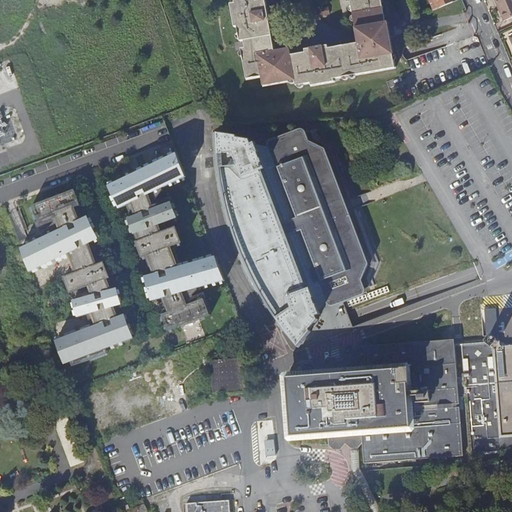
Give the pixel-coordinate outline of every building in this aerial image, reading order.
[(350,0),(359,43),(329,49),(329,46),(306,50),(306,53),(292,55),(291,50),(276,53),(266,0),(235,0),(236,3),(232,4),(236,27),(238,27),(241,42),(245,42),(246,49),(242,49),(248,79),(263,77),(265,86),(296,81),(297,86),(312,84),(312,86),(335,82),(335,79),(396,68),(388,23),(386,23),(381,0),(350,0)] [(435,0),(439,8),(453,2),(451,0),(435,0)] [(496,0),(491,0),(497,11),(499,10),(500,9),(496,0)] [(511,0),(496,0),(500,9),(499,10),(503,21),(511,17),(511,0)] [(343,298),(374,286),(371,278),(377,262),(334,146),(317,137),(315,130),(270,147),(258,146),(257,144),(252,143),(251,140),(239,139),(239,136),(216,133),(216,148),(218,165),(221,188),(226,211),(233,235),(243,261),(253,284),(268,307),(282,328),(299,348),(312,333),(311,330),(319,321),(318,316),(321,314),(321,311),(327,303),(333,298),(332,296),(341,293),(343,298)] [(148,194),(184,176),(173,154),(107,186),(118,209),(130,203),(148,194)] [(73,208),(79,206),(73,190),(30,206),(36,222),(54,215),(73,208)] [(130,203),(135,216),(154,209),(148,194),(130,203)] [(156,225),(176,218),(170,203),(154,209),(135,216),(127,219),(132,234),(136,233),(156,225)] [(73,208),(54,215),(59,230),(77,221),(73,208)] [(87,244),(97,239),(86,216),(77,221),(59,230),(18,250),(29,272),(68,253),(87,244)] [(136,233),(139,240),(159,233),(156,225),(136,233)] [(168,247),(180,243),(174,227),(159,233),(139,240),(134,242),(141,258),(146,256),(168,247)] [(95,265),(87,244),(68,253),(75,272),(95,265)] [(109,278),(88,286),(91,295),(109,290),(109,287),(152,271),(153,274),(176,268),(168,247),(146,256),(149,263),(109,278)] [(180,292),(223,280),(216,256),(176,268),(153,274),(143,277),(150,301),(163,297),(180,292)] [(88,286),(109,278),(103,262),(95,265),(75,272),(63,277),(69,293),(88,286)] [(112,307),(121,304),(116,288),(109,290),(91,295),(72,300),(76,317),(86,314),(112,307)] [(180,292),(163,297),(168,312),(185,305),(180,292)] [(166,331),(209,315),(204,299),(185,305),(168,312),(160,315),(166,331)] [(112,307),(86,314),(91,326),(116,317),(112,307)] [(340,434),(341,445),(342,465),(511,450),(511,308),(482,311),(483,335),(493,335),(494,338),(366,348),(368,373),(290,379),(294,437),(315,436),(340,434)] [(63,365),(133,338),(123,314),(116,317),(91,326),(54,341),(63,365)] [(244,391),(242,358),(212,360),(215,394),(244,391)] [(83,461),(58,397),(46,402),(70,467),(83,461)] [(275,456),(273,428),(261,429),(263,457),(275,456)] [(337,445),(341,445),(340,434),(315,436),(315,438),(312,438),(309,442),(310,446),(314,450),(317,450),(321,444),(323,444),(329,449),(334,449),(337,445)] [(143,498),(117,508),(118,511),(149,511),(146,503),(145,503),(143,498)] [(229,511),(229,501),(186,504),(186,511),(229,511)]
